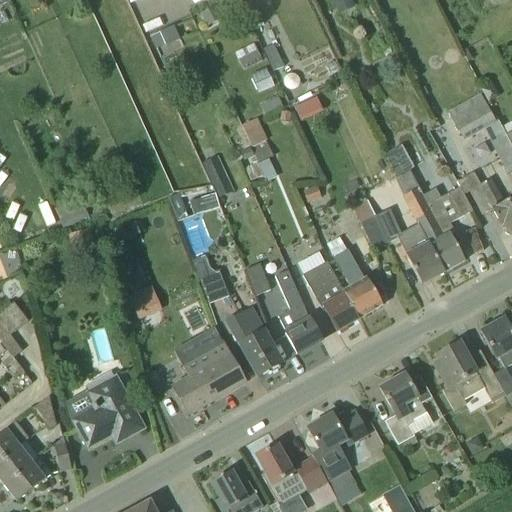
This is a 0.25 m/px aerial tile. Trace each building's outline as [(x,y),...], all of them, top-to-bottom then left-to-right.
[(254,0),(240,0),(246,11),(258,6),(254,0)] [(331,0),(338,12),(354,5),(351,0),(331,0)] [(201,14),(207,27),(223,19),(216,6),(201,14)] [(160,33),(165,44),(166,47),(180,41),(173,27),(160,33)] [(285,68),(274,45),(264,50),(274,73),(285,68)] [(266,69),(250,76),(258,94),(274,87),(266,69)] [(463,143),(484,131),(504,171),(511,166),(511,149),(505,136),(498,122),(495,123),(480,96),(447,115),(463,143)] [(281,113),(280,122),(291,123),(292,114),(281,113)] [(252,147),(267,139),(255,119),(240,127),(252,147)] [(272,158),(265,142),(251,149),(255,156),(257,164),(272,158)] [(384,155),(397,176),(412,167),(399,145),(384,155)] [(242,162),(255,156),(251,149),(250,147),(238,153),(242,162)] [(218,198),(233,191),(217,156),(203,163),(218,198)] [(251,182),(262,177),(257,164),(245,169),(251,182)] [(423,196),(419,189),(409,170),(394,179),(402,199),(422,238),(426,245),(427,244),(444,274),(464,263),(449,235),(454,233),(450,225),(470,214),(462,198),(458,191),(442,199),(436,190),(423,196)] [(504,225),(510,237),(511,236),(511,198),(503,204),(491,180),(479,186),(473,175),(455,185),(458,191),(462,198),(470,194),(481,216),(491,211),(500,228),(504,225)] [(317,188),(303,192),(308,205),(322,200),(317,188)] [(170,200),(173,206),(183,202),(180,196),(170,200)] [(194,216),(205,213),(201,199),(190,202),(194,216)] [(360,224),(375,217),(371,209),(367,201),(353,208),(360,224)] [(401,238),(389,211),(375,217),(387,244),(401,238)] [(387,244),(375,217),(360,224),(373,251),(387,244)] [(86,230),(68,235),(72,251),(90,246),(86,230)] [(427,244),(426,245),(416,249),(411,241),(400,247),(405,256),(404,256),(421,286),(444,274),(427,244)] [(342,292),(358,321),(382,307),(366,279),(363,280),(347,252),(334,259),(349,288),(342,292)] [(227,294),(219,273),(215,274),(208,269),(204,257),(191,262),(206,301),(227,294)] [(336,333),(338,332),(358,321),(342,292),(327,265),(304,278),(336,333)] [(260,266),(245,271),(255,297),(270,291),(260,266)] [(286,332),(283,333),(296,357),(321,342),(308,319),(287,273),(278,276),(285,292),(280,294),(288,313),(278,318),(286,332)] [(154,297),(135,303),(143,326),(162,320),(154,297)] [(4,310),(18,329),(27,322),(13,303),(4,310)] [(257,378),(280,365),(248,308),(225,321),(257,378)] [(18,329),(4,310),(0,312),(0,324),(9,336),(18,329)] [(498,360),(503,370),(504,370),(511,365),(511,336),(503,320),(480,333),(496,362),(498,360)] [(9,336),(0,324),(0,342),(0,343),(9,336)] [(104,327),(88,331),(97,366),(113,361),(104,327)] [(186,416),(245,383),(221,340),(179,364),(187,378),(169,387),(186,416)] [(478,378),(459,344),(436,357),(439,362),(431,367),(444,390),(442,392),(453,412),(466,406),(463,401),(483,390),(493,405),(506,398),(493,376),(490,371),(478,378)] [(0,364),(9,376),(20,368),(12,359),(10,356),(0,364)] [(9,376),(13,380),(23,373),(20,368),(9,376)] [(503,370),(493,376),(506,398),(511,394),(511,383),(504,370),(503,370)] [(92,408),(71,419),(87,449),(120,432),(124,440),(143,429),(114,376),(84,393),(92,408)] [(413,426),(412,423),(426,416),(403,376),(378,390),(395,419),(383,425),(396,449),(412,439),(407,429),(413,426)] [(31,410),(44,427),(54,420),(48,397),(31,410)] [(506,404),(487,410),(493,428),(511,422),(506,404)] [(326,483),(347,471),(349,470),(336,448),(345,442),(348,447),(368,437),(354,412),(336,422),(332,416),(307,429),(320,452),(311,456),(313,460),(326,483)] [(56,426),(54,420),(44,427),(48,431),(56,426)] [(0,434),(0,462),(20,447),(29,440),(15,423),(0,434)] [(59,473),(71,471),(62,439),(53,447),(59,473)] [(294,477),(277,446),(256,458),(265,474),(261,476),(278,506),(307,490),(298,474),(294,477)] [(20,447),(0,462),(0,482),(3,486),(32,464),(20,447)] [(313,460),(296,470),(298,474),(307,490),(310,494),(327,484),(326,483),(313,460)] [(3,486),(16,503),(44,480),(32,464),(3,486)] [(347,471),(326,483),(327,484),(336,500),(357,488),(347,471)] [(230,472),(210,483),(220,501),(215,504),(218,511),(259,511),(264,510),(250,484),(240,489),(230,472)] [(382,497),(390,511),(413,511),(400,487),(382,497)] [(154,511),(149,501),(129,511),(154,511)]
